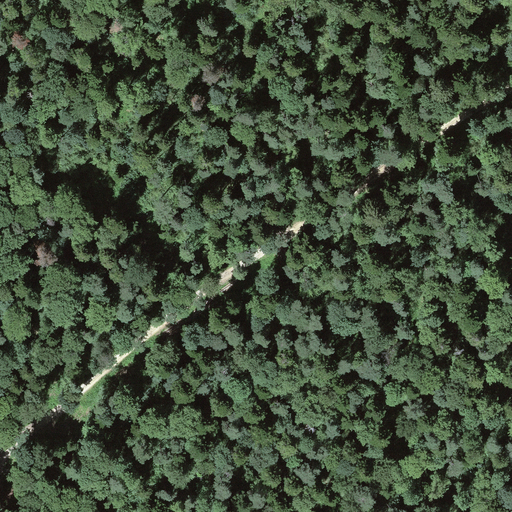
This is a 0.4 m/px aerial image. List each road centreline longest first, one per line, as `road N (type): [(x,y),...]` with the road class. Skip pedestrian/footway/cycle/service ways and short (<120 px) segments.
road 1 (track): [(0,446),(182,308),(511,88)]
road 2 (track): [(276,245),(389,0)]
road 3 (track): [(200,0),(295,114),(311,166)]
